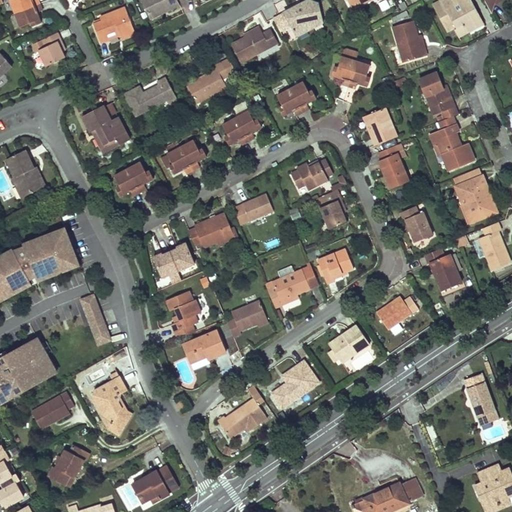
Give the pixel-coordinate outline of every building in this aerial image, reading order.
[(10,0),(21,27),(32,23),(34,26),(41,23),(37,12),(43,10),(38,0),(10,0)] [(143,0),(142,1),(151,19),(171,9),(180,5),(179,3),(184,0),(143,0)] [(309,0),(290,10),(318,3),(309,0)] [(347,0),(352,9),(370,0),(347,0)] [(460,0),(447,0),(441,4),(439,2),(433,5),(448,32),(456,27),(457,29),(455,30),(459,37),(471,30),(484,23),(474,4),(458,13),(455,6),(461,2),(460,0)] [(442,0),(439,2),(441,4),(447,0),(460,0),(461,2),(455,6),(458,13),(474,4),(466,0),(442,0)] [(493,14),(497,0),(488,5),(493,14)] [(284,13),(291,26),(297,37),(314,27),(313,21),(322,16),(318,3),(290,10),(284,13)] [(94,24),(102,43),(110,39),(108,34),(119,30),(121,35),(122,39),(136,33),(126,7),(100,17),(102,21),(94,24)] [(284,13),(278,16),(285,27),(279,30),(280,32),(291,26),(284,13)] [(273,18),(279,30),(285,27),(278,16),(273,18)] [(323,22),(322,16),(313,21),(314,27),(323,22)] [(393,27),(403,63),(428,56),(425,47),(422,48),(418,36),(414,21),(393,27)] [(251,31),(244,35),(246,37),(260,30),(259,27),(251,31)] [(119,30),(108,34),(110,39),(115,37),(121,35),(119,30)] [(233,44),(243,62),(278,43),(270,30),(263,34),(260,30),(246,37),(233,44)] [(57,33),(43,40),(32,44),(36,53),(40,51),(47,66),(65,57),(63,52),(58,42),(61,41),(57,33)] [(335,67),(332,75),(343,78),(342,83),(356,88),(358,83),(369,86),(371,78),(367,77),(370,66),(356,61),(358,53),(347,49),(343,51),(338,68),(335,67)] [(0,55),(0,76),(12,66),(2,54),(0,55)] [(216,66),(217,69),(209,73),(201,77),(202,80),(188,88),(197,103),(227,87),(223,79),(230,76),(223,62),(216,66)] [(425,93),(431,107),(434,115),(442,112),(445,120),(453,117),(458,114),(452,99),(448,101),(443,86),(437,73),(420,80),(425,93)] [(201,77),(187,85),(188,88),(202,80),(201,77)] [(125,94),(136,116),(168,100),(172,108),(179,104),(166,78),(158,82),(160,85),(146,92),(148,94),(145,96),(144,93),(140,86),(125,94)] [(278,96),(283,107),(280,108),(283,116),(293,110),(296,115),(310,108),(307,103),(317,98),(313,91),(310,92),(304,82),(278,96)] [(449,91),(446,85),(443,86),(448,101),(452,99),(449,91)] [(431,107),(425,93),(418,96),(424,110),(431,107)] [(105,104),(111,116),(117,113),(112,101),(105,104)] [(83,116),(91,132),(93,131),(97,129),(109,151),(131,140),(118,117),(112,120),(104,105),(95,110),(83,116)] [(398,137),(386,108),(367,115),(376,136),(373,138),(376,146),(398,137)] [(223,125),(229,136),(225,137),(229,145),(239,139),(242,144),(255,137),(253,132),(262,127),(258,119),(255,121),(249,111),(223,125)] [(367,115),(364,117),(369,128),(373,138),(376,136),(367,115)] [(442,129),(456,124),(453,117),(445,120),(439,122),(442,129)] [(431,134),(435,145),(442,142),(446,152),(442,154),(450,171),(475,161),(471,150),(468,143),(461,146),(458,148),(452,135),(456,133),(460,132),(456,124),(442,129),(431,134)] [(97,129),(93,131),(105,154),(109,151),(97,129)] [(456,133),(452,135),(458,148),(461,146),(456,133)] [(168,154),(174,165),(170,166),(174,174),(184,168),(187,173),(200,166),(197,161),(207,156),(203,149),(200,151),(194,140),(168,154)] [(442,142),(435,145),(439,155),(442,154),(446,152),(442,142)] [(379,153),(383,160),(379,161),(385,175),(391,190),(410,182),(395,146),(379,153)] [(6,159),(15,177),(13,178),(17,187),(22,185),(27,196),(46,187),(42,179),(36,176),(32,170),(35,169),(26,150),(6,159)] [(326,160),(320,163),(327,177),(334,174),(326,160)] [(115,176),(120,186),(117,188),(121,196),(131,190),(133,196),(147,189),(144,183),(154,178),(150,171),(147,173),(141,162),(115,176)] [(291,174),(299,189),(306,185),(309,191),(329,180),(327,177),(320,163),(310,168),(307,164),(297,169),(298,171),(291,174)] [(40,174),(37,168),(35,169),(32,170),(36,176),(42,179),(40,174)] [(483,175),(480,169),(455,178),(458,185),(483,175)] [(484,184),(487,183),(483,175),(458,185),(456,186),(463,205),(468,203),(476,222),(498,213),(492,196),(489,197),(484,184)] [(343,187),(348,185),(344,176),(339,178),(342,184),(343,187)] [(22,185),(17,187),(22,198),(27,196),(22,185)] [(324,196),(327,205),(321,208),(330,229),(347,222),(343,213),(338,201),(342,200),(337,190),(333,191),(324,196)] [(274,211),(267,194),(256,199),(234,208),(241,225),(274,211)] [(324,196),(317,198),(321,208),(327,205),(324,196)] [(342,200),(338,201),(343,213),(347,212),(342,200)] [(463,205),(461,206),(469,224),(476,222),(468,203),(463,205)] [(401,212),(405,220),(406,220),(415,242),(433,235),(423,212),(419,213),(416,206),(401,212)] [(293,219),(301,216),(297,207),(289,210),(293,219)] [(196,228),(189,231),(198,251),(218,242),(235,235),(232,228),(226,213),(217,217),(211,219),(195,226),(196,228)] [(483,229),(486,236),(480,239),(492,270),(511,263),(505,247),(502,248),(496,233),(499,232),(502,230),(498,222),(483,229)] [(235,235),(218,242),(219,245),(238,237),(234,227),(232,228),(235,235)] [(66,234),(64,228),(55,231),(58,237),(66,234)] [(67,261),(76,258),(66,234),(58,237),(55,231),(32,241),(34,244),(26,248),(25,246),(6,256),(8,260),(0,264),(0,291),(4,290),(7,296),(22,288),(19,284),(29,279),(27,274),(32,271),(35,276),(45,272),(47,276),(70,267),(67,261)] [(505,247),(499,232),(496,233),(502,248),(505,247)] [(457,242),(459,247),(469,243),(466,235),(456,240),(457,242)] [(163,253),(154,257),(163,278),(170,275),(174,284),(183,280),(179,271),(195,264),(187,243),(178,247),(178,249),(171,252),(164,255),(163,253)] [(318,260),(328,283),(335,280),(334,277),(345,272),(354,269),(346,249),(318,260)] [(425,255),(429,264),(430,263),(435,275),(438,274),(439,278),(437,279),(442,291),(462,283),(450,254),(445,256),(441,249),(425,255)] [(0,264),(8,260),(6,256),(0,258),(0,264)] [(78,264),(76,258),(67,261),(70,267),(78,264)] [(269,291),(276,308),(283,305),(281,301),(298,294),(311,288),(303,269),(273,282),(275,288),(269,291)] [(22,288),(31,283),(37,280),(47,276),(45,272),(35,276),(32,271),(27,274),(29,279),(19,284),(22,288)] [(273,282),(266,285),(269,291),(275,288),(273,282)] [(167,300),(171,311),(176,309),(178,315),(181,321),(176,323),(172,324),(176,332),(193,325),(199,323),(196,315),(202,313),(196,300),(194,300),(190,291),(167,300)] [(107,330),(95,300),(93,294),(81,299),(83,305),(90,323),(95,334),(107,330)] [(298,294),(281,301),(283,305),(293,301),(299,298),(298,294)] [(377,312),(389,330),(419,309),(411,296),(404,301),(401,296),(389,304),(377,312)] [(228,322),(234,338),(242,334),(241,332),(258,325),(268,320),(260,300),(232,312),(235,319),(228,322)] [(193,325),(176,332),(178,339),(196,332),(193,325)] [(329,344),(340,359),(347,355),(349,358),(370,344),(357,325),(343,335),(345,338),(342,339),(340,337),(329,344)] [(110,339),(107,330),(95,334),(98,344),(110,339)] [(184,345),(191,363),(208,356),(209,359),(215,357),(226,352),(217,331),(184,345)] [(33,340),(29,342),(32,348),(41,343),(37,337),(33,340)] [(0,358),(0,403),(2,402),(0,398),(0,395),(7,392),(17,386),(21,392),(48,376),(45,370),(53,366),(41,343),(32,348),(29,342),(0,358)] [(347,355),(340,359),(342,363),(349,358),(347,355)] [(208,356),(191,363),(193,366),(209,359),(208,356)] [(283,408),(320,383),(305,361),(290,371),(283,376),(288,383),(290,385),(287,387),(286,384),(273,393),(283,408)] [(53,366),(45,370),(48,376),(57,371),(53,366)] [(96,390),(101,399),(98,409),(106,423),(110,426),(109,429),(120,435),(132,414),(127,410),(122,407),(119,402),(120,398),(122,393),(127,390),(118,372),(110,376),(113,381),(96,390)] [(464,380),(478,418),(496,411),(482,374),(464,380)] [(7,392),(0,395),(0,398),(2,402),(11,397),(21,392),(17,386),(7,392)] [(33,412),(42,429),(70,413),(68,409),(75,406),(67,392),(33,412)] [(225,430),(231,439),(247,427),(250,425),(253,429),(268,419),(265,415),(266,414),(259,405),(265,401),(260,393),(253,397),(254,399),(244,406),(226,419),(231,425),(225,430)] [(127,410),(120,398),(119,402),(122,407),(127,410)] [(181,410),(187,407),(183,399),(177,402),(181,410)] [(481,426),(499,419),(496,411),(478,418),(481,426)] [(224,416),(218,421),(225,430),(231,425),(226,419),(224,416)] [(22,478),(18,471),(13,473),(6,460),(10,458),(2,443),(0,444),(0,481),(1,481),(5,487),(0,490),(0,491),(4,499),(2,500),(0,501),(2,505),(4,503),(6,506),(23,496),(16,482),(22,478)] [(70,452),(66,450),(62,458),(56,468),(54,466),(49,477),(66,486),(71,476),(75,479),(85,461),(86,461),(90,453),(74,445),(70,452)] [(483,471),(487,480),(482,483),(475,486),(480,500),(485,498),(489,505),(494,503),(504,507),(508,497),(509,497),(511,495),(511,471),(510,468),(502,471),(499,464),(483,471)] [(178,487),(166,466),(157,471),(133,484),(143,503),(151,499),(153,503),(170,494),(169,492),(178,487)] [(483,471),(478,473),(482,483),(487,480),(483,471)] [(75,479),(71,476),(66,486),(70,488),(75,479)] [(416,479),(410,482),(417,498),(423,495),(416,479)] [(370,511),(388,511),(409,503),(408,502),(417,498),(410,482),(401,486),(400,483),(374,494),(364,498),(365,499),(370,511)] [(485,498),(480,500),(485,511),(491,511),(504,507),(494,503),(489,505),(485,498)] [(370,511),(365,499),(352,505),(354,511),(361,511),(363,511),(370,511)]
